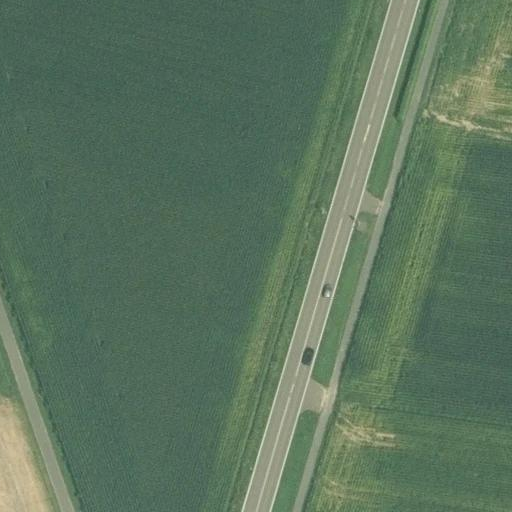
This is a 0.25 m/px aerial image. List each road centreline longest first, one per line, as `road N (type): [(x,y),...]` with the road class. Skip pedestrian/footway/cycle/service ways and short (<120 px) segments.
road 1 (secondary): [(405,0),(257,511)]
road 2 (unclassified): [(0,321),(66,511)]
